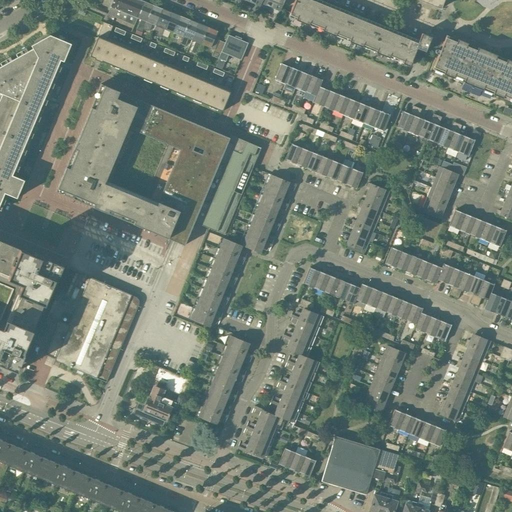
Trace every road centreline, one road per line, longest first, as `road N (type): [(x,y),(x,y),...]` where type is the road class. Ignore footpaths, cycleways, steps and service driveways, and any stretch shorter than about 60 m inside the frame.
road 1 (residential): [(511,133),(263,30)]
road 2 (residential): [(216,466),(270,347),(271,306),(293,255),(303,249),(324,256)]
road 3 (residential): [(0,424),(240,511)]
road 4 (secondary): [(311,511),(96,436)]
road 5 (secondary): [(92,446),(277,511)]
road 6 (residential): [(417,355),(404,389),(407,398),(427,399),(462,313)]
road 7 (residential): [(462,313),(324,256)]
road 8 (residential): [(101,423),(154,294)]
road 9 (residential): [(284,128),(233,107),(263,30)]
road 10 (residential): [(511,41),(381,4)]
road 11 (residential): [(328,511),(325,502),(216,466)]
road 12 (residential): [(216,466),(101,423)]
